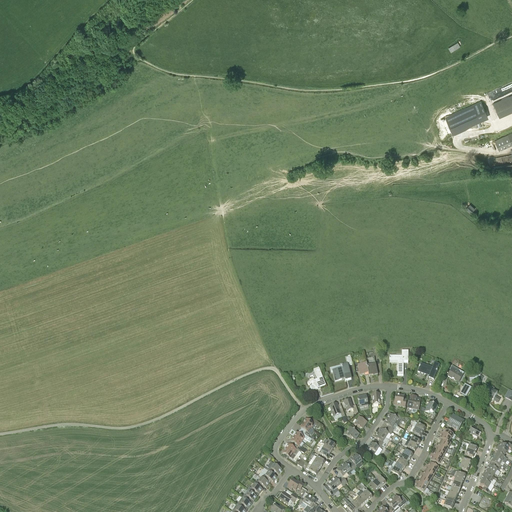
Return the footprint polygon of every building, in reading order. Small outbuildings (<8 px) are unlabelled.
[(448,48),(451,52),(460,47),(458,43),(448,48)] [(511,95),(493,104),(499,118),(511,112),(511,95)] [(480,109),(445,124),(451,139),(479,127),(477,123),(485,120),(480,109)] [(511,133),(495,141),(499,150),(511,144),(511,133)] [(390,356),(389,361),(398,361),(398,364),(397,376),(403,376),(403,364),(403,361),(408,361),(408,352),(403,352),(403,356),(401,356),(390,356)] [(367,359),(366,359),(367,364),(366,364),(367,366),(369,377),(378,375),(375,365),(374,358),(373,358),(370,359),(370,357),(367,358),(367,359)] [(342,368),(333,370),(333,374),(335,381),(336,381),(341,380),(343,380),(345,379),(345,382),(347,381),(351,380),(347,366),(347,365),(347,363),(341,365),(342,367),(342,368)] [(369,377),(367,366),(366,364),(357,366),(360,377),(368,375),(369,377)] [(433,380),(439,366),(434,364),(432,369),(426,366),(425,368),(420,366),(418,372),(426,375),(427,374),(430,375),(429,379),(433,380),(434,380),(433,380)] [(451,371),(448,377),(458,383),(462,377),(457,374),(456,373),(458,370),(452,366),(450,370),(451,371)] [(325,386),(322,378),(319,368),(314,370),(317,380),(308,383),(312,392),(318,389),(317,388),(320,387),(320,388),(325,386)] [(471,388),(465,385),(459,394),(466,398),(471,388)] [(498,403),(500,399),(495,397),(497,394),(493,391),(494,389),(491,388),(488,392),(482,388),(478,394),(485,398),(485,399),(487,400),(489,398),(498,403)] [(378,405),(379,407),(383,407),(383,401),(380,401),(379,394),(372,395),(373,405),(378,405)] [(394,406),(405,408),(407,401),(403,400),(404,397),(396,395),(394,406)] [(360,409),(368,407),(366,397),(358,398),(360,409)] [(410,397),(408,409),(412,410),(411,414),(416,415),(417,411),(418,411),(421,400),(417,400),(414,399),(414,397),(410,397)] [(356,406),(353,407),(350,400),(349,400),(348,399),(347,400),(346,401),(346,402),(344,402),(347,412),(353,410),(354,415),(358,413),(356,406)] [(429,415),(430,412),(434,414),(437,407),(427,403),(429,404),(425,413),(429,415)] [(342,410),(339,411),(337,404),(329,407),(333,417),(334,417),(335,420),(342,418),(345,417),(342,410)] [(390,414),(387,419),(395,424),(395,425),(397,426),(400,421),(401,419),(396,415),(394,418),(390,414)] [(453,415),(447,425),(451,428),(452,426),(459,430),(464,422),(453,415)] [(358,427),(363,430),(367,423),(359,418),(354,425),(358,427)] [(315,421),(312,424),(306,419),(303,424),(311,429),(314,425),(318,428),(320,425),(315,421)] [(387,419),(384,424),(388,427),(387,429),(392,433),(394,430),(394,431),(397,426),(395,425),(395,424),(387,419)] [(415,423),(412,427),(415,429),(423,433),(425,429),(417,424),(415,423)] [(303,424),(300,428),(301,429),(306,432),(304,434),(305,435),(305,434),(309,436),(310,435),(308,433),(311,429),(303,424)] [(412,427),(410,432),(412,433),(420,438),(423,433),(415,429),(412,427)] [(469,434),(477,439),(481,432),(473,427),(469,434)] [(359,435),(354,432),(355,431),(350,428),(347,432),(349,434),(347,437),(351,440),(351,439),(355,442),(359,435)] [(387,429),(385,432),(380,429),(377,433),(385,439),(388,434),(390,435),(392,433),(387,429)] [(441,432),(440,433),(451,439),(453,435),(450,433),(445,430),(443,433),(441,432)] [(297,433),(294,437),(301,443),(304,439),(309,443),(312,440),(305,435),(303,437),(297,433)] [(377,433),(374,438),(379,441),(377,444),(379,445),(382,447),(384,445),(385,444),(387,445),(390,442),(389,441),(388,441),(387,440),(385,439),(377,433)] [(449,443),(451,439),(440,433),(439,435),(441,436),(440,439),(449,443)] [(299,446),(301,443),(294,437),(291,441),(297,446),(296,448),(297,449),(301,452),(305,455),(307,452),(299,446)] [(410,443),(417,447),(420,443),(412,438),(410,443)] [(451,444),(449,443),(440,439),(439,440),(441,441),(440,444),(448,449),(451,444)] [(325,440),(323,444),(324,445),(325,445),(325,446),(332,450),(335,446),(336,444),(333,442),(332,444),(328,441),(325,440)] [(371,443),(368,448),(372,450),(370,453),(374,456),(379,448),(381,450),(382,447),(379,445),(377,444),(375,446),(371,443)] [(415,452),(417,447),(410,443),(407,447),(415,452)] [(509,448),(511,449),(511,446),(507,443),(505,446),(501,444),(500,446),(499,446),(497,448),(506,453),(509,448)] [(286,444),(284,447),(285,449),(293,454),(296,456),(298,458),(299,458),(301,454),(301,453),(301,452),(297,449),(296,450),(293,448),(288,445),(286,444)] [(322,450),(330,455),(332,450),(325,446),(325,445),(323,444),(322,447),(323,448),(322,450)] [(446,453),(448,449),(440,444),(438,447),(436,446),(435,447),(446,453)] [(466,444),(464,449),(467,450),(475,454),(477,449),(469,445),(466,444)] [(443,457),(446,453),(435,447),(434,449),(436,450),(435,452),(443,457)] [(503,458),(503,457),(506,453),(497,448),(496,450),(497,451),(496,453),(503,458)] [(293,461),(296,456),(285,449),(282,453),(293,461)] [(327,459),(330,455),(322,450),(319,454),(327,459)] [(473,459),(475,454),(467,450),(465,455),(473,459)] [(402,455),(410,460),(413,455),(405,451),(402,455)] [(441,461),(443,457),(435,452),(434,455),(432,454),(431,456),(441,461)] [(496,456),(494,459),(502,463),(504,464),(505,465),(506,462),(507,460),(506,460),(506,459),(504,458),(503,457),(503,458),(496,453),(494,456),(496,456)] [(353,464),(351,466),(355,470),(357,468),(356,467),(362,462),(356,454),(349,459),(353,464)] [(407,464),(410,460),(402,455),(399,460),(407,465),(408,464),(407,464)] [(314,456),(311,460),(314,462),(322,467),(325,463),(317,458),(314,456)] [(439,466),(441,461),(431,456),(430,457),(432,458),(430,461),(439,466)] [(461,464),(469,468),(471,463),(463,459),(461,464)] [(492,460),(490,462),(496,466),(499,468),(501,469),(502,470),(504,468),(502,467),(500,466),(502,463),(494,459),(493,461),(492,460)] [(311,460),(308,465),(309,465),(311,467),(319,471),(322,467),(314,462),(311,460)] [(405,469),(407,465),(399,460),(400,460),(397,464),(405,469)] [(264,469),(266,470),(266,471),(268,472),(269,472),(272,475),(272,474),(274,472),(276,473),(278,475),(282,470),(274,465),(274,464),(271,462),(268,467),(271,469),(270,469),(270,470),(268,469),(266,467),(264,469)] [(501,469),(496,466),(490,462),(487,468),(488,468),(487,470),(494,475),(497,471),(499,473),(501,469)] [(351,466),(348,467),(345,463),(341,467),(347,474),(349,477),(352,475),(351,474),(355,470),(351,466)] [(436,473),(438,469),(430,463),(428,466),(426,465),(425,467),(436,473)] [(404,469),(405,469),(397,464),(394,468),(402,473),(404,469)] [(467,472),(469,468),(461,464),(459,469),(467,472)] [(309,465),(306,469),(309,471),(311,473),(316,476),(319,471),(311,467),(309,465)] [(342,478),(347,474),(341,467),(336,470),(342,478)] [(433,477),(436,473),(425,467),(425,468),(427,469),(425,472),(433,477)] [(394,468),(391,473),(395,475),(394,477),(396,478),(398,479),(399,478),(399,477),(402,473),(394,468)] [(261,474),(259,476),(261,478),(262,478),(266,482),(267,482),(269,479),(271,481),(273,482),(276,478),(273,475),(272,474),(272,475),(269,472),(268,472),(266,471),(266,470),(262,475),(261,474)] [(493,478),(494,475),(487,470),(486,473),(484,472),(483,475),(493,481),(496,482),(497,480),(495,479),(493,478)] [(431,481),(433,477),(425,472),(423,474),(422,473),(421,475),(431,481)] [(457,473),(456,472),(454,477),(455,478),(464,481),(466,476),(457,473)] [(428,485),(431,481),(421,475),(420,476),(422,477),(420,480),(428,485)] [(483,478),(482,480),(489,484),(490,482),(492,483),(493,481),(483,475),(482,477),(483,478)] [(376,480),(382,487),(386,483),(380,477),(376,480)] [(269,484),(267,482),(266,482),(262,478),(261,478),(258,483),(256,481),(254,484),(255,485),(259,488),(260,488),(261,485),(266,489),(269,484)] [(342,487),(345,485),(341,480),(339,482),(335,478),(331,482),(337,489),(341,486),(342,487)] [(462,486),(464,481),(455,478),(453,482),(462,486)] [(378,490),(382,487),(376,480),(372,484),(378,490)] [(426,489),(428,485),(420,480),(418,483),(417,481),(416,483),(426,489)] [(481,483),(480,485),(484,488),(482,490),(488,494),(489,491),(491,492),(491,491),(494,487),(493,487),(490,485),(489,484),(482,480),(480,482),(481,483)] [(302,488),(304,486),(298,483),(298,484),(293,481),(288,486),(296,492),(297,489),(300,491),(301,492),(297,497),(298,498),(301,500),(302,498),(307,491),(302,488)] [(333,493),(337,489),(331,482),(326,485),(330,489),(328,491),(332,496),(334,494),(333,493)] [(460,490),(462,486),(453,482),(451,487),(460,491),(460,490)] [(416,483),(415,485),(417,486),(415,488),(423,493),(426,495),(428,491),(426,489),(416,483)] [(374,494),(378,490),(372,484),(368,487),(374,494)] [(262,490),(260,488),(259,488),(255,485),(251,489),(249,487),(247,491),(249,492),(253,494),(255,491),(259,495),(262,490)] [(458,496),(460,491),(451,487),(451,488),(452,488),(450,492),(449,492),(458,496)] [(244,495),(242,498),(244,499),(247,502),(249,499),(254,502),(257,497),(253,494),(249,492),(247,491),(244,495)] [(362,495),(368,501),(372,498),(366,491),(362,495)] [(458,496),(449,492),(447,497),(456,500),(457,496),(458,496)] [(293,494),(291,498),(284,493),(279,499),(288,505),(290,501),(294,503),(298,498),(297,497),(293,494)] [(361,493),(357,496),(358,498),(364,505),(368,501),(362,495),(361,493)] [(301,500),(299,503),(301,505),(300,507),(305,510),(307,506),(312,499),(308,495),(305,500),(302,498),(301,500)] [(391,499),(397,507),(400,509),(407,502),(402,497),(399,500),(395,496),(391,499)] [(454,505),(456,500),(447,497),(445,501),(454,505)] [(239,502),(236,505),(238,507),(239,507),(242,509),(244,506),(248,509),(252,505),(247,502),(244,499),(242,498),(239,502)] [(360,508),(364,505),(358,498),(354,502),(360,508)] [(309,511),(311,510),(317,502),(312,499),(307,506),(305,510),(303,511),(304,511),(303,511),(309,511)] [(343,500),(339,504),(340,505),(345,511),(356,511),(357,511),(351,505),(346,500),(345,499),(343,500)] [(393,510),(397,507),(391,499),(387,503),(391,507),(388,509),(390,511),(394,511),(395,511),(393,510)] [(451,510),(454,505),(445,501),(443,506),(451,510)] [(354,502),(351,505),(357,511),(360,508),(354,502)]
